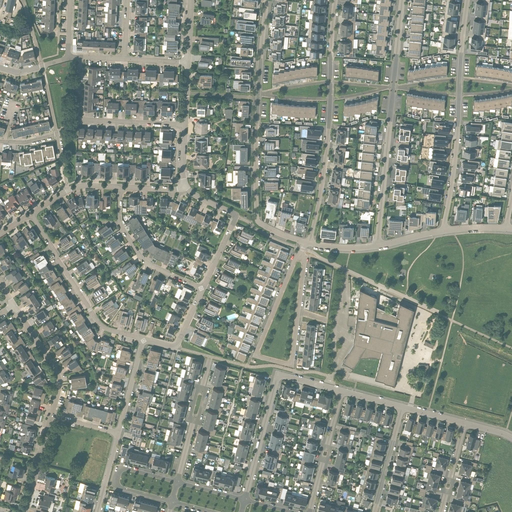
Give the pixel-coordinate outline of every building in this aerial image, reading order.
[(168,5),(168,9),(179,9),(180,5),(177,5),(177,0),(172,0),(167,0),(167,4),(168,5)] [(274,7),(274,13),(277,13),(284,14),(287,14),(288,4),(287,4),(288,1),(286,1),(280,0),(278,0),(278,5),(277,5),(277,7),(274,7)] [(446,0),(445,7),(458,9),(459,3),(453,2),(452,0),(446,0)] [(318,11),(325,11),(326,5),(322,5),(322,2),(314,1),(313,1),(312,4),(314,5),(313,10),(318,11)] [(476,3),(476,9),(488,10),(490,1),(483,1),(483,4),(476,3)] [(357,3),(350,2),(350,6),(343,5),(343,11),(353,12),(353,6),(357,7),(357,3)] [(411,7),(413,7),(413,12),(424,13),(425,4),(414,3),(413,3),(411,3),(411,7)] [(379,10),(379,14),(388,15),(389,15),(390,10),(388,10),(389,5),(380,4),(376,4),(376,10),(379,10)] [(141,14),(141,17),(147,17),(147,14),(145,14),(145,8),(136,7),(136,13),(141,14)] [(244,12),(243,17),(256,19),(257,12),(253,12),(254,9),(239,7),(239,11),(244,12)] [(458,9),(445,7),(444,16),(451,17),(451,13),(458,14),(458,9)] [(166,13),(166,18),(176,18),(176,14),(179,14),(179,9),(168,9),(168,13),(166,13)] [(476,9),(475,14),(481,15),(481,18),(487,19),(488,10),(476,9)] [(313,10),(310,10),(310,14),(313,14),(312,19),(317,20),(324,20),(325,14),(318,14),(318,11),(313,10)] [(348,20),(355,21),(356,12),(353,12),(343,11),(342,16),(348,17),(348,20)] [(413,12),(412,12),(410,11),(410,16),(412,16),(412,21),(423,22),(424,13),(413,12)] [(202,18),(201,18),(201,23),(210,24),(210,19),(214,19),(214,15),(203,13),(202,18)] [(276,17),(275,17),(275,19),(273,19),(273,23),(275,24),(283,24),(284,25),(285,18),(283,17),(284,14),(277,13),(276,17)] [(378,24),(387,25),(388,25),(389,20),(387,20),(388,15),(379,14),(375,14),(374,20),(378,20),(378,24)] [(457,21),(450,20),(451,17),(444,16),(443,24),(456,26),(457,21)] [(135,26),(144,26),(144,20),(151,20),(151,17),(147,17),(141,17),(141,20),(135,20),(135,26)] [(116,18),(108,18),(107,22),(104,22),(104,24),(104,27),(113,27),(113,24),(116,24),(116,18)] [(168,23),(167,27),(178,28),(179,23),(176,23),(176,18),(166,18),(166,23),(168,23)] [(473,26),(483,27),(484,25),(486,25),(487,19),(481,18),(480,21),(474,21),(473,26)] [(238,19),(237,23),(241,24),(240,29),(255,30),(256,24),(253,24),(253,21),(238,19)] [(312,19),(309,19),(309,28),(316,29),(323,29),(324,23),(317,23),(317,20),(312,19)] [(351,30),(351,24),(355,25),(355,21),(348,20),(348,24),(341,23),(341,25),(340,25),(340,28),(341,28),(341,29),(351,30)] [(422,31),(423,22),(412,21),(411,21),(409,20),(409,25),(411,25),(411,30),(422,31)] [(283,24),(275,24),(275,29),(274,29),(274,31),(272,31),(271,35),(274,36),(284,37),(285,28),(282,28),(283,24)] [(377,30),(377,34),(386,35),(387,35),(388,30),(386,30),(387,25),(378,24),(374,24),(373,30),(377,30)] [(442,33),(448,34),(449,31),(455,32),(456,26),(443,24),(442,33)] [(140,32),(140,35),(146,35),(146,32),(144,32),(144,26),(135,26),(135,32),(140,32)] [(485,37),(486,28),(483,27),(473,26),(472,32),(479,33),(478,36),(485,37)] [(178,32),(178,28),(167,27),(167,31),(165,31),(165,36),(175,37),(175,32),(178,32)] [(308,37),(315,38),(323,38),(323,32),(316,32),(316,29),(309,28),(308,32),(308,37)] [(354,30),(351,30),(341,29),(340,29),(340,32),(341,32),(340,34),(347,35),(347,38),(354,39),(354,30)] [(410,34),(410,38),(421,40),(422,31),(411,30),(410,29),(408,29),(408,34),(410,34)] [(240,36),(239,41),(253,42),(254,36),(252,36),(252,33),(238,32),(238,36),(240,36)] [(443,42),(454,43),(454,38),(448,37),(448,34),(442,33),(442,37),(444,37),(443,42)] [(385,40),(386,35),(377,34),(373,34),(372,40),(376,40),(376,44),(385,45),(386,45),(387,40),(385,40)] [(134,38),(134,44),(143,44),(143,38),(146,39),(146,35),(140,35),(140,38),(134,38)] [(167,41),(166,45),(178,46),(178,41),(175,41),(175,37),(165,36),(165,41),(167,41)] [(270,47),(273,48),(282,48),(283,49),(284,37),(274,36),(274,41),(273,41),(273,43),(271,43),(270,47)] [(478,36),(478,39),(472,38),(471,44),(481,45),(482,40),(484,40),(485,37),(478,36)] [(209,50),(209,49),(209,46),(212,46),(212,45),(213,44),(215,44),(218,44),(218,43),(219,38),(209,37),(209,41),(202,40),(201,45),(200,45),(200,49),(199,49),(199,50),(209,50)] [(308,37),(306,37),(306,42),(311,42),(310,47),(322,47),(323,42),(315,41),(315,38),(308,37)] [(340,47),(353,48),(354,39),(347,38),(346,42),(340,42),(340,44),(339,44),(339,47),(340,47)] [(410,38),(407,38),(407,43),(409,43),(410,43),(409,48),(420,49),(421,40),(410,38)] [(439,52),(446,53),(446,49),(453,49),(454,43),(443,42),(441,42),(439,52)] [(143,50),(143,44),(134,44),(134,50),(139,50),(139,53),(145,54),(146,50),(143,50)] [(252,54),(253,48),(245,48),(245,45),(237,44),(236,47),(240,47),(240,53),(252,54)] [(385,55),(386,50),(384,50),(385,45),(376,44),(372,44),(371,50),(375,50),(375,55),(380,57),(380,55),(385,55)] [(471,44),(471,45),(470,45),(469,49),(470,49),(476,50),(476,54),(486,55),(487,52),(483,51),(484,45),(481,45),(471,44)] [(177,50),(178,46),(166,45),(166,49),(164,50),(165,54),(174,55),(174,50),(177,50)] [(5,52),(8,53),(6,58),(12,60),(16,48),(7,46),(5,52)] [(315,47),(307,47),(307,50),(310,50),(310,56),(322,56),(322,50),(315,50),(315,47)] [(353,48),(340,47),(340,48),(339,47),(339,51),(339,53),(346,53),(346,56),(353,57),(353,48)] [(17,61),(21,63),(21,55),(21,51),(21,50),(16,48),(12,60),(17,62),(17,61)] [(269,59),(280,60),(280,52),(281,52),(282,48),(273,48),(273,53),(272,53),(271,55),(269,55),(269,59)] [(406,52),(406,56),(419,58),(420,49),(409,48),(409,52),(408,52),(406,52)] [(28,52),(27,49),(21,51),(21,55),(21,63),(25,62),(31,60),(28,52)] [(242,56),(231,56),(230,65),(250,66),(250,60),(240,59),(240,57),(242,57),(242,56)] [(211,63),(212,59),(201,57),(200,62),(199,62),(199,67),(208,67),(208,63),(211,63)] [(110,71),(106,71),(105,80),(114,81),(115,78),(115,68),(110,68),(110,71)] [(120,79),(123,80),(124,72),(120,72),(120,68),(115,68),(115,78),(120,78),(120,79)] [(235,68),(234,74),(240,74),(240,77),(251,78),(251,72),(248,72),(248,69),(235,68)] [(133,79),(133,69),(128,69),(127,72),(124,72),(123,80),(127,80),(127,79),(133,79)] [(141,83),(141,80),(142,73),(138,72),(138,69),(133,69),(133,79),(138,79),(138,83),(141,83)] [(145,80),(151,80),(151,70),(146,70),(145,73),(142,73),(141,80),(145,81),(145,80)] [(156,81),(159,81),(159,86),(160,73),(156,73),(156,70),(151,70),(151,80),(156,80),(156,81)] [(163,80),(168,81),(169,71),(164,70),(163,74),(160,73),(159,86),(163,86),(163,80)] [(174,74),(174,71),(169,71),(168,81),(174,81),(174,82),(177,82),(178,74),(174,74)] [(212,81),(212,76),(212,75),(200,75),(200,78),(198,80),(198,86),(199,87),(203,87),(205,86),(211,86),(213,85),(213,82),(212,81)] [(234,80),(233,84),(236,84),(236,89),(250,90),(250,84),(242,84),(242,81),(234,80)] [(143,113),(149,114),(149,104),(146,104),(146,101),(143,100),(143,97),(141,97),(140,100),(140,108),(144,108),(143,113)] [(105,99),(104,106),(108,106),(107,112),(113,112),(113,102),(110,102),(111,99),(105,99)] [(119,107),(122,107),(122,99),(117,99),(116,102),(113,102),(113,112),(118,112),(119,107)] [(125,112),(131,113),(131,103),(128,103),(128,100),(122,99),(122,107),(126,107),(125,112)] [(131,103),(131,113),(136,113),(137,108),(140,108),(140,100),(134,100),(134,103),(131,103)] [(152,104),(149,104),(149,114),(154,114),(155,108),(158,109),(158,101),(152,101),(152,104)] [(161,114),(167,114),(167,105),(164,105),(164,101),(158,101),(158,109),(162,109),(161,114)] [(240,101),(239,109),(242,109),(241,116),(248,116),(249,105),(246,105),(246,101),(240,101)] [(167,114),(172,115),(173,109),(176,109),(176,102),(170,102),(170,105),(167,105),(167,114)] [(209,108),(206,108),(206,104),(197,104),(197,110),(196,111),(196,113),(197,114),(210,115),(210,109),(209,108)] [(225,118),(232,119),(233,109),(225,109),(225,118)] [(207,133),(207,123),(206,123),(206,120),(199,119),(199,122),(196,122),(196,132),(207,133)] [(379,126),(377,126),(377,122),(371,121),(371,125),(365,125),(364,134),(375,135),(376,135),(376,131),(378,131),(379,126)] [(449,127),(449,126),(443,126),(443,122),(445,122),(435,121),(434,128),(438,128),(438,132),(449,133),(449,132),(450,127),(449,127)] [(511,123),(503,122),(501,131),(503,131),(511,132),(511,130),(511,129),(511,123)] [(236,123),(236,132),(240,132),(240,140),(248,140),(248,127),(243,127),(243,123),(236,123)] [(399,133),(409,134),(411,135),(412,124),(404,123),(405,124),(404,128),(400,127),(399,133)] [(482,130),(483,123),(472,123),(472,126),(471,126),(465,126),(465,129),(466,130),(466,132),(479,132),(479,130),(482,130)] [(271,127),(270,127),(269,128),(266,128),(266,135),(276,135),(276,128),(279,128),(279,125),(271,125),(271,127)] [(309,126),(302,126),(302,129),(307,129),(307,138),(319,138),(320,130),(309,130),(309,126)] [(337,130),(337,136),(345,137),(345,131),(347,131),(347,127),(341,126),(341,130),(337,130)] [(87,138),(88,138),(88,134),(84,133),(85,128),(84,128),(84,129),(79,128),(78,138),(81,138),(81,141),(87,142),(87,138)] [(163,132),(163,137),(172,138),(172,132),(169,132),(169,129),(161,128),(161,132),(163,132)] [(96,139),(97,139),(97,134),(93,134),(94,129),(93,129),(88,129),(88,134),(88,138),(90,138),(90,142),(96,142),(96,139)] [(106,134),(102,134),(103,129),(102,129),(97,129),(97,130),(97,134),(97,139),(99,139),(99,142),(105,143),(105,139),(106,139),(106,134)] [(114,143),(115,135),(111,135),(112,130),(111,130),(106,130),(106,134),(106,139),(108,139),(108,143),(114,143)] [(120,140),(123,140),(123,135),(124,135),(124,131),(118,130),(118,135),(115,135),(114,143),(120,143),(120,140)] [(123,135),(123,140),(123,143),(129,144),(129,140),(132,141),(132,136),(133,131),(127,131),(127,130),(127,135),(124,135),(123,135)] [(132,136),(132,141),(132,144),(138,144),(138,141),(141,141),(141,136),(142,136),(142,132),(142,131),(136,131),(136,136),(132,136)] [(141,136),(141,141),(141,144),(147,145),(147,141),(150,141),(151,132),(145,132),(145,131),(145,136),(142,136),(141,136)] [(503,131),(501,140),(510,142),(510,139),(511,139),(511,132),(503,131)] [(402,139),(402,143),(409,144),(409,134),(399,133),(399,139),(402,139)] [(375,135),(364,134),(363,143),(374,145),(375,145),(377,145),(377,140),(375,140),(376,135),(375,135)] [(448,139),(445,139),(446,135),(434,134),(433,143),(447,145),(448,139)] [(465,142),(465,144),(476,145),(476,139),(480,139),(480,136),(471,135),(471,139),(470,139),(470,138),(464,138),(464,142),(465,142)] [(344,143),(345,137),(337,136),(336,143),(340,143),(339,147),(346,147),(346,143),(344,143)] [(172,143),(172,138),(163,137),(163,143),(161,143),(160,144),(160,146),(168,147),(168,143),(172,143)] [(195,151),(203,151),(205,151),(207,151),(208,137),(197,137),(197,140),(195,140),(195,151)] [(265,142),(264,148),(274,149),(274,146),(279,146),(279,139),(270,139),(269,142),(265,142)] [(306,150),(318,151),(319,144),(312,144),(312,140),(303,139),(302,143),(306,143),(306,150)] [(499,140),(497,149),(499,149),(508,151),(509,148),(511,149),(511,147),(511,144),(511,141),(510,142),(501,140),(499,140)] [(374,154),(376,154),(376,149),(374,149),(375,145),(374,145),(363,143),(362,153),(373,154),(374,154)] [(397,153),(408,154),(409,144),(402,143),(401,148),(398,147),(397,153)] [(41,145),(42,148),(43,159),(44,160),(43,156),(47,155),(47,157),(55,156),(53,144),(53,145),(46,146),(46,144),(41,145)] [(247,163),(247,149),(243,149),(243,145),(233,144),(233,150),(240,150),(240,163),(247,163)] [(162,150),(162,155),(171,156),(171,150),(168,150),(168,147),(160,146),(160,150),(162,150)] [(345,151),(346,147),(339,147),(339,150),(335,149),(335,156),(343,157),(346,157),(346,151),(345,151)] [(36,161),(43,159),(42,148),(35,149),(35,148),(30,149),(31,152),(32,163),(33,163),(32,160),(36,159),(36,161)] [(446,159),(447,153),(444,152),(445,149),(433,148),(432,157),(446,159)] [(464,154),(464,157),(477,158),(478,152),(479,152),(479,149),(470,148),(470,151),(469,151),(463,150),(463,154),(464,154)] [(499,149),(498,158),(507,160),(507,157),(510,158),(510,156),(511,151),(508,151),(499,149)] [(1,161),(1,164),(11,165),(12,152),(8,151),(8,153),(2,152),(1,161)] [(32,163),(31,152),(24,153),(24,151),(19,152),(19,153),(16,153),(15,161),(20,161),(21,163),(25,162),(25,164),(32,163)] [(267,155),(264,155),(264,161),(265,161),(265,162),(267,162),(267,161),(277,161),(277,152),(267,152),(267,155)] [(304,159),(305,160),(305,164),(314,165),(314,166),(317,166),(317,163),(317,160),(315,160),(316,158),(314,158),(314,154),(305,153),(303,153),(302,159),(304,159),(304,160),(304,159)] [(361,162),(372,163),(373,163),(375,163),(375,158),(373,158),(374,154),(373,154),(362,153),(361,162)] [(401,159),(401,163),(408,164),(409,160),(407,160),(408,154),(397,153),(397,159),(401,159)] [(160,164),(167,165),(168,161),(171,161),(171,156),(162,155),(162,161),(160,161),(160,164)] [(204,155),(204,156),(196,155),(196,160),(194,160),(194,168),(207,169),(208,156),(207,156),(207,155),(204,155)] [(337,163),(337,167),(343,167),(344,164),(342,163),(343,157),(335,156),(334,163),(337,163)] [(498,158),(496,168),(506,169),(506,167),(508,167),(508,166),(509,160),(507,160),(498,158)] [(479,168),(480,161),(469,160),(469,163),(467,163),(462,163),(462,166),(463,166),(462,169),(471,170),(476,170),(476,167),(479,168)] [(445,173),(446,173),(446,169),(445,169),(446,166),(436,165),(436,162),(430,161),(429,167),(432,168),(432,172),(445,173)] [(82,173),(87,174),(88,165),(88,163),(83,162),(76,162),(75,170),(82,170),(82,173)] [(371,172),(372,172),(374,172),(375,168),(372,167),(373,163),(372,163),(361,162),(360,171),(371,172)] [(87,174),(93,174),(93,171),(96,171),(97,163),(93,163),(93,165),(88,165),(87,174)] [(100,174),(105,175),(106,165),(100,165),(100,163),(97,163),(96,171),(100,171),(100,174)] [(407,174),(408,164),(401,163),(400,168),(396,167),(395,173),(405,174),(407,174)] [(111,166),(106,165),(105,175),(111,175),(111,172),(114,172),(115,164),(111,164),(111,166)] [(118,175),(123,175),(124,166),(118,166),(118,164),(115,164),(114,172),(118,172),(118,175)] [(159,173),(170,174),(171,168),(167,168),(167,165),(160,164),(159,168),(161,168),(161,173),(159,173)] [(123,175),(129,176),(129,173),(132,173),(133,165),(129,165),(129,167),(124,166),(123,175)] [(136,176),(141,176),(142,167),(136,167),(136,165),(133,165),(132,173),(136,173),(136,176)] [(142,167),(141,176),(147,177),(147,173),(150,174),(151,166),(147,165),(147,167),(142,167)] [(276,176),(276,168),(275,168),(275,165),(267,165),(267,170),(264,170),(264,176),(276,176)] [(298,166),(298,168),(297,173),(303,174),(303,172),(305,173),(305,177),(314,179),(315,175),(315,174),(315,172),(312,171),(313,168),(298,166)] [(347,168),(343,168),(343,167),(337,167),(336,170),(333,169),(332,176),(340,177),(341,171),(346,172),(347,168)] [(58,180),(60,180),(57,168),(51,170),(52,177),(49,179),(47,176),(42,179),(47,186),(50,184),(52,186),(59,182),(58,180)] [(496,168),(495,177),(504,178),(505,176),(507,176),(507,175),(508,170),(506,169),(496,168)] [(246,175),(245,175),(245,171),(237,171),(237,185),(245,185),(245,181),(246,181),(246,175)] [(360,171),(360,180),(370,181),(371,181),(373,181),(374,177),(371,177),(372,172),(371,172),(360,171)] [(475,178),(475,173),(467,172),(467,176),(466,176),(466,175),(460,175),(460,179),(461,179),(461,181),(474,183),(475,178)] [(170,179),(170,174),(159,173),(159,179),(154,181),(154,182),(159,182),(167,182),(167,179),(170,179)] [(206,174),(198,173),(198,178),(200,178),(200,186),(204,186),(204,187),(212,188),(212,180),(214,180),(215,174),(208,174),(208,175),(206,175),(206,174)] [(398,179),(398,183),(405,184),(405,174),(395,173),(395,179),(398,179)] [(439,176),(430,174),(429,178),(432,179),(431,185),(443,187),(444,180),(438,179),(439,176)] [(340,177),(332,176),(331,183),(334,183),(334,186),(340,187),(341,184),(343,178),(340,177)] [(495,177),(493,186),(502,187),(503,185),(505,185),(505,184),(506,179),(504,178),(495,177)] [(267,182),(264,182),(264,189),(265,189),(265,191),(267,191),(267,189),(278,189),(278,185),(279,185),(279,179),(267,179),(267,182)] [(307,184),(307,181),(297,179),(296,183),(301,184),(300,190),(312,192),(313,185),(307,184)] [(370,181),(360,180),(359,189),(370,190),(372,191),(373,186),(371,186),(371,181),(370,181)] [(40,194),(41,194),(46,190),(40,181),(34,185),(32,182),(28,184),(30,188),(31,188),(35,195),(39,192),(40,194)] [(403,194),(405,184),(398,183),(397,187),(394,187),(393,193),(403,194)] [(472,189),(472,186),(466,185),(465,188),(464,188),(459,187),(458,191),(459,191),(459,193),(470,195),(470,189),(472,189)] [(329,196),(337,197),(338,191),(340,191),(340,187),(334,186),(333,190),(330,189),(329,196)] [(490,192),(489,195),(501,197),(501,194),(504,194),(504,193),(505,188),(502,187),(493,186),(492,192),(490,192)] [(440,200),(441,194),(438,193),(438,189),(422,187),(421,192),(429,194),(428,198),(440,200)] [(29,202),(28,200),(32,197),(26,188),(16,194),(18,198),(23,205),(29,202)] [(232,188),(232,196),(241,196),(241,206),(248,209),(247,191),(241,191),(241,188),(232,188)] [(372,195),(370,195),(370,190),(359,189),(358,198),(369,199),(369,200),(371,200),(372,195)] [(403,194),(393,193),(393,198),(397,199),(397,205),(395,206),(404,204),(405,200),(403,199),(403,194)] [(18,209),(16,206),(19,204),(13,194),(7,198),(10,202),(5,205),(11,213),(18,209)] [(94,195),(87,195),(87,198),(83,199),(84,204),(90,204),(90,208),(98,208),(98,199),(94,199),(94,195)] [(106,209),(106,205),(110,205),(111,196),(104,196),(103,201),(100,200),(100,208),(106,209)] [(337,197),(329,196),(327,202),(331,203),(330,206),(337,207),(337,204),(335,203),(337,197)] [(82,197),(75,199),(74,197),(67,202),(75,214),(82,209),(85,208),(84,204),(83,199),(82,197)] [(142,214),(142,208),(142,200),(139,200),(139,197),(129,197),(129,203),(136,204),(135,207),(135,213),(142,214)] [(147,201),(142,200),(142,208),(146,208),(146,207),(153,208),(153,198),(147,198),(147,201)] [(171,214),(172,209),(174,202),(173,202),(167,202),(168,199),(161,198),(161,208),(166,208),(166,213),(171,214)] [(369,200),(369,199),(358,198),(357,208),(370,209),(371,204),(369,204),(369,200)] [(268,201),(265,212),(268,212),(267,217),(273,218),(277,203),(268,201)] [(180,217),(182,213),(186,205),(181,202),(179,205),(174,202),(172,209),(171,214),(175,215),(180,217)] [(466,219),(467,219),(469,204),(465,203),(464,209),(457,209),(456,219),(465,221),(466,219)] [(275,222),(278,223),(285,225),(287,219),(287,217),(290,218),(292,208),(283,206),(282,205),(281,211),(279,210),(278,210),(275,222)] [(62,220),(72,213),(68,207),(64,210),(62,206),(61,207),(60,206),(56,208),(57,210),(56,210),(62,220)] [(494,207),(488,207),(485,207),(484,216),(487,216),(487,221),(494,221),(494,219),(498,219),(498,216),(501,206),(494,206),(494,207)] [(196,212),(197,210),(192,207),(188,216),(185,214),(183,219),(195,225),(197,221),(200,214),(196,212)] [(482,208),(476,208),(476,211),(473,211),(473,213),(472,220),(472,219),(475,219),(475,220),(480,221),(481,221),(482,208)] [(436,212),(428,211),(428,214),(422,213),(422,221),(427,222),(427,224),(435,225),(436,212)] [(406,219),(406,221),(405,225),(415,225),(415,229),(421,228),(422,221),(422,214),(416,213),(416,220),(406,219)] [(55,229),(61,224),(57,218),(54,220),(50,214),(47,216),(47,215),(43,217),(46,222),(45,223),(48,227),(52,224),(55,229)] [(200,214),(197,221),(201,223),(201,222),(208,225),(212,216),(206,214),(205,216),(200,214)] [(129,220),(131,223),(131,224),(129,226),(132,230),(141,224),(139,220),(140,219),(138,216),(134,218),(134,217),(129,220)] [(299,221),(293,219),(291,227),(291,226),(295,227),(295,230),(302,232),(303,226),(305,227),(307,218),(300,216),(299,221)] [(218,222),(213,220),(210,227),(214,229),(214,228),(221,231),(225,222),(219,220),(218,222)] [(389,220),(388,235),(395,235),(395,229),(405,229),(405,225),(406,221),(389,220)] [(143,222),(141,224),(132,230),(134,233),(137,232),(137,233),(138,233),(139,235),(147,230),(145,226),(143,222)] [(357,223),(356,234),(360,235),(360,239),(362,239),(362,240),(366,241),(366,239),(368,239),(369,228),(361,227),(361,223),(357,223)] [(340,224),(339,236),(342,237),(353,238),(354,228),(340,227),(340,224)] [(105,237),(114,232),(111,228),(109,229),(106,225),(98,231),(101,235),(103,233),(105,237)] [(32,240),(38,236),(33,228),(29,231),(27,228),(22,231),(28,240),(31,238),(32,240)] [(321,228),(320,235),(320,236),(335,238),(336,230),(321,228)] [(141,244),(150,238),(148,234),(149,233),(147,230),(139,235),(140,237),(141,238),(138,240),(141,244)] [(252,239),(254,235),(243,230),(241,235),(239,234),(237,238),(238,238),(239,239),(240,240),(241,240),(241,241),(245,243),(245,242),(247,243),(250,238),(252,239)] [(63,245),(62,246),(63,250),(64,249),(66,249),(68,248),(72,246),(71,245),(74,244),(71,239),(72,238),(70,234),(60,240),(63,245)] [(29,246),(27,243),(22,235),(18,238),(16,235),(11,238),(15,244),(13,246),(17,251),(22,247),(21,247),(25,244),(27,247),(29,246)] [(108,246),(111,245),(113,248),(112,248),(112,249),(113,252),(111,253),(122,247),(121,246),(120,247),(119,245),(121,243),(118,239),(117,240),(114,236),(106,242),(108,246)] [(152,241),(150,238),(141,244),(143,247),(146,246),(146,248),(147,247),(149,251),(156,244),(154,240),(152,241)] [(278,249),(276,254),(276,255),(283,258),(286,259),(288,252),(286,251),(287,248),(288,249),(270,241),(269,245),(278,249)] [(160,245),(156,244),(149,251),(154,253),(154,254),(155,255),(154,257),(158,259),(163,249),(159,247),(160,245)] [(245,254),(247,249),(236,244),(234,249),(232,249),(230,252),(231,253),(232,254),(233,254),(234,255),(234,256),(238,257),(241,258),(243,253),(245,254)] [(197,257),(196,261),(202,264),(204,260),(207,261),(210,255),(205,253),(207,249),(199,246),(197,250),(201,252),(198,257),(197,257)] [(78,247),(68,253),(71,258),(70,259),(71,263),(72,262),(74,262),(76,261),(77,261),(80,259),(80,258),(82,257),(79,252),(81,251),(78,247)] [(121,261),(129,256),(127,252),(125,253),(122,249),(114,255),(116,259),(119,258),(121,261)] [(167,251),(163,249),(158,259),(162,261),(164,258),(165,259),(167,260),(171,251),(168,249),(167,251)] [(274,258),(272,264),(279,267),(282,268),(284,262),(282,261),(283,258),(276,255),(276,254),(266,250),(265,254),(274,258)] [(171,251),(167,260),(169,260),(169,261),(170,261),(169,264),(174,266),(178,256),(174,254),(175,252),(171,251)] [(35,260),(37,263),(45,258),(43,254),(41,256),(38,252),(31,257),(33,261),(35,260)] [(0,266),(3,271),(12,265),(10,262),(12,261),(8,255),(1,260),(3,264),(0,266)] [(40,272),(48,267),(45,263),(48,261),(45,258),(37,263),(39,267),(38,268),(40,272)] [(88,271),(91,270),(88,265),(91,263),(88,259),(86,260),(77,266),(80,271),(78,272),(80,276),(82,275),(84,274),(85,274),(89,272),(88,271)] [(238,268),(240,264),(230,259),(227,264),(226,263),(223,267),(224,267),(225,268),(226,269),(228,270),(227,270),(231,272),(231,271),(234,272),(236,267),(238,268)] [(271,267),(268,273),(275,276),(278,277),(281,271),(278,270),(279,267),(272,264),(262,260),(261,263),(271,267)] [(199,277),(204,268),(201,267),(202,264),(196,261),(193,267),(196,268),(194,274),(199,277)] [(134,271),(137,269),(135,265),(133,266),(130,262),(122,268),(124,272),(127,270),(129,273),(128,274),(130,278),(132,277),(135,272),(134,271)] [(44,275),(46,278),(55,272),(53,269),(50,270),(48,267),(40,272),(43,276),(44,275)] [(15,282),(22,277),(19,271),(17,272),(15,269),(6,275),(8,280),(12,277),(15,282)] [(268,273),(259,269),(257,273),(267,276),(264,282),(272,285),(274,287),(277,280),(274,279),(275,276),(268,273)] [(47,282),(50,286),(57,281),(55,278),(57,276),(55,272),(46,278),(48,281),(47,282)] [(88,284),(87,285),(88,289),(90,288),(91,288),(93,287),(94,287),(97,285),(97,284),(99,283),(96,278),(97,277),(95,273),(85,279),(88,284)] [(140,273),(136,282),(134,281),(132,288),(136,290),(137,287),(138,288),(139,288),(141,282),(145,284),(149,275),(145,273),(145,274),(140,273)] [(231,283),(233,278),(223,273),(220,279),(219,278),(217,281),(217,282),(218,283),(219,283),(221,284),(221,285),(225,286),(227,287),(230,282),(231,283)] [(263,286),(261,291),(260,292),(268,295),(270,296),(273,289),(270,288),(272,285),(264,282),(255,278),(253,282),(263,286)] [(159,290),(163,281),(159,279),(158,281),(153,279),(150,289),(154,291),(155,288),(159,290)] [(22,293),(29,288),(26,282),(24,283),(22,280),(13,286),(15,291),(19,288),(22,293)] [(56,293),(64,287),(62,283),(59,285),(57,281),(50,286),(52,290),(53,289),(56,293)] [(171,288),(165,285),(162,291),(163,292),(165,292),(168,294),(171,288)] [(95,298),(97,302),(98,302),(100,301),(102,300),(105,298),(105,297),(108,296),(104,291),(106,290),(103,286),(93,292),(97,297),(95,298)] [(56,297),(59,301),(66,296),(64,292),(67,291),(64,287),(56,293),(58,296),(56,297)] [(184,287),(178,298),(185,301),(185,302),(187,303),(192,294),(191,293),(192,291),(184,287)] [(267,298),(268,295),(260,292),(261,291),(251,287),(250,291),(259,295),(257,301),(264,304),(267,305),(269,299),(267,298)] [(225,297),(227,293),(216,288),(214,293),(212,292),(210,296),(211,297),(212,297),(213,298),(214,299),(218,301),(218,300),(221,302),(223,296),(225,297)] [(376,306),(377,297),(360,289),(353,343),(343,362),(353,368),(359,358),(380,358),(375,379),(385,382),(384,383),(394,385),(414,309),(399,303),(396,316),(376,306)] [(29,304),(36,299),(33,293),(31,294),(29,291),(20,297),(23,302),(26,300),(29,304)] [(69,300),(66,296),(59,301),(62,305),(63,304),(65,307),(74,302),(71,298),(69,300)] [(255,304),(253,310),(260,313),(263,314),(265,308),(263,307),(264,304),(257,301),(247,297),(246,300),(255,304)] [(183,313),(185,307),(183,306),(185,302),(185,301),(178,298),(177,302),(177,303),(174,309),(183,313)] [(36,299),(29,304),(31,308),(28,310),(31,314),(35,311),(36,312),(37,311),(37,310),(40,308),(38,305),(40,304),(36,299)] [(117,307),(116,308),(113,304),(114,303),(112,299),(102,305),(105,310),(104,311),(105,315),(107,314),(108,314),(111,320),(118,310),(117,307)] [(66,311),(68,315),(76,310),(73,307),(76,305),(74,302),(65,307),(67,310),(66,311)] [(218,312),(220,307),(209,302),(207,308),(205,307),(203,310),(204,311),(205,312),(206,312),(208,313),(207,314),(211,315),(214,316),(216,311),(218,312)] [(259,316),(260,313),(253,310),(244,306),(242,310),(252,313),(249,319),(256,322),(259,323),(262,317),(259,316)] [(38,325),(47,319),(45,316),(47,315),(43,310),(36,315),(39,319),(35,321),(38,325)] [(78,314),(76,310),(68,315),(71,319),(72,318),(74,322),(83,316),(81,312),(78,314)] [(126,324),(125,325),(129,327),(130,325),(130,324),(131,322),(132,322),(133,318),(132,318),(133,315),(127,314),(128,312),(123,311),(120,322),(126,324)] [(168,320),(166,324),(173,327),(175,323),(178,324),(180,318),(172,314),(169,320),(168,320)] [(138,315),(135,326),(141,328),(140,329),(144,331),(144,330),(145,328),(146,326),(147,326),(148,322),(147,322),(148,319),(142,318),(143,316),(138,315)] [(248,323),(245,328),(245,329),(253,332),(255,333),(258,326),(255,325),(256,322),(249,319),(240,315),(238,319),(248,323)] [(75,326),(78,330),(85,325),(83,321),(85,320),(83,316),(74,322),(76,325),(75,326)] [(213,322),(203,317),(200,322),(199,321),(196,325),(197,326),(198,326),(199,327),(201,328),(204,330),(205,329),(207,331),(210,325),(211,326),(213,322)] [(5,320),(0,323),(0,327),(1,329),(2,329),(4,331),(13,325),(10,321),(7,323),(5,320)] [(45,336),(54,330),(52,327),(54,326),(50,321),(43,325),(46,330),(42,332),(45,336)] [(172,337),(176,328),(173,327),(166,324),(165,327),(169,329),(166,335),(172,337)] [(251,335),(253,332),(245,329),(245,328),(236,324),(234,328),(244,332),(242,338),(241,338),(249,341),(251,342),(254,336),(251,335)] [(13,325),(4,331),(5,334),(4,335),(8,339),(15,335),(13,332),(16,330),(13,325)] [(92,331),(90,327),(88,329),(85,325),(78,330),(80,334),(82,333),(84,336),(92,331)] [(209,335),(198,330),(197,334),(194,332),(190,340),(201,345),(205,338),(207,339),(209,335)] [(85,340),(89,348),(95,340),(92,336),(95,334),(92,331),(84,336),(86,339),(85,340)] [(240,341),(238,347),(245,350),(248,351),(250,345),(248,344),(249,341),(241,338),(242,338),(232,334),(231,337),(240,341)] [(15,335),(8,339),(11,344),(12,344),(13,346),(23,340),(20,335),(16,338),(15,335)] [(57,347),(65,342),(61,337),(59,338),(57,335),(48,341),(51,345),(54,343),(57,347)] [(102,350),(105,340),(101,339),(100,342),(95,340),(89,348),(102,352),(102,350)] [(17,354),(24,350),(22,347),(26,345),(23,340),(13,346),(15,349),(14,349),(17,354)] [(102,350),(102,352),(101,355),(105,356),(106,353),(110,354),(113,346),(109,344),(109,342),(105,340),(102,350)] [(228,343),(227,346),(236,350),(234,356),(244,360),(246,354),(244,353),(245,350),(238,347),(228,343)] [(121,350),(120,354),(130,357),(131,353),(128,352),(130,347),(121,345),(120,350),(121,350)] [(64,358),(72,353),(68,348),(66,349),(64,346),(55,352),(58,356),(61,354),(64,358)] [(149,355),(159,357),(161,352),(151,349),(149,355)] [(24,350),(17,354),(20,359),(21,358),(23,361),(32,355),(29,350),(26,352),(24,350)] [(62,363),(65,367),(68,365),(73,372),(82,370),(75,359),(78,356),(76,353),(71,356),(71,357),(62,363)] [(118,357),(117,362),(125,364),(126,360),(129,361),(130,357),(120,354),(119,358),(118,357)] [(32,355),(23,361),(24,364),(23,364),(27,369),(34,364),(32,362),(35,360),(32,355)] [(158,360),(159,357),(149,355),(148,360),(158,363),(160,363),(160,361),(158,360)] [(191,366),(200,368),(201,362),(197,361),(198,359),(191,357),(189,365),(191,366)] [(156,368),(158,363),(148,360),(146,365),(150,366),(149,369),(155,371),(156,368)] [(117,367),(116,371),(126,373),(127,369),(124,368),(125,364),(117,362),(115,367),(117,367)] [(0,377),(9,372),(9,371),(6,373),(4,371),(7,369),(5,364),(0,367),(0,377)] [(31,373),(32,376),(42,370),(39,365),(35,367),(34,364),(27,369),(30,374),(31,373)] [(214,372),(224,374),(225,369),(228,370),(229,367),(222,365),(222,368),(215,366),(214,372)] [(143,376),(154,379),(155,373),(155,371),(149,369),(148,372),(145,371),(143,376)] [(42,370),(32,376),(34,378),(33,379),(37,385),(47,385),(47,382),(45,378),(43,379),(41,377),(45,374),(42,370)] [(190,371),(185,370),(183,378),(185,378),(188,379),(191,380),(192,377),(197,379),(198,373),(190,371)] [(126,373),(116,371),(115,374),(113,374),(112,379),(121,381),(122,377),(125,378),(126,373)] [(14,379),(9,372),(0,377),(0,381),(1,383),(6,380),(8,382),(14,379)] [(223,380),(224,374),(214,372),(213,377),(223,380)] [(254,382),(264,385),(266,379),(263,378),(263,376),(256,374),(256,377),(254,376),(252,382),(254,382)] [(87,386),(85,375),(69,378),(72,382),(72,384),(71,388),(87,386)] [(153,382),(154,379),(143,376),(142,382),(152,384),(152,385),(154,385),(155,383),(153,382)] [(220,388),(227,389),(228,386),(221,385),(223,380),(213,377),(211,382),(221,385),(220,388)] [(180,386),(191,389),(192,383),(187,382),(188,379),(185,378),(182,378),(180,386)] [(112,384),(111,387),(121,390),(122,386),(120,385),(121,381),(112,379),(111,383),(112,384)] [(144,388),(143,391),(150,392),(150,390),(151,390),(152,385),(152,384),(142,382),(141,387),(144,388)] [(253,388),(263,390),(264,385),(254,382),(253,388)] [(287,397),(290,387),(290,386),(283,384),(282,390),(283,391),(281,395),(287,397)] [(189,394),(191,389),(180,386),(182,387),(181,391),(178,391),(189,394)] [(42,392),(43,389),(35,387),(33,393),(34,393),(33,396),(44,399),(46,393),(42,392)] [(117,393),(120,394),(121,390),(111,387),(110,391),(109,391),(108,396),(116,398),(117,393)] [(290,387),(287,397),(293,398),(292,400),(296,401),(297,395),(294,394),(296,388),(290,387)] [(212,394),(222,397),(223,392),(226,393),(227,389),(220,388),(219,390),(213,389),(212,394)] [(263,390),(253,388),(251,396),(258,397),(258,395),(261,396),(263,390)] [(11,400),(12,397),(13,392),(7,390),(6,393),(0,391),(0,392),(0,396),(8,399),(11,400)] [(304,403),(305,402),(308,391),(302,390),(300,396),(297,395),(296,401),(304,403)] [(149,395),(150,392),(143,391),(142,393),(139,393),(138,398),(148,401),(149,395)] [(189,394),(178,391),(177,396),(175,396),(174,399),(176,399),(182,401),(184,401),(185,399),(188,399),(189,394)] [(308,391),(305,402),(310,403),(310,405),(313,406),(315,399),(312,399),(313,393),(308,391)] [(222,397),(212,394),(210,400),(220,402),(222,397)] [(249,404),(259,406),(260,401),(257,400),(258,397),(251,396),(249,395),(247,403),(248,404),(249,404)] [(317,405),(322,406),(325,396),(319,395),(318,400),(315,399),(313,406),(317,406),(317,405)] [(325,395),(325,396),(322,406),(322,408),(328,409),(330,403),(331,403),(332,397),(325,395)] [(0,402),(3,403),(2,406),(9,408),(10,403),(7,402),(8,399),(0,396),(0,402)] [(32,398),(30,404),(38,406),(39,403),(43,404),(44,399),(33,396),(33,399),(32,398)] [(66,398),(64,407),(68,408),(67,411),(71,412),(74,402),(71,401),(71,399),(66,398)] [(146,406),(148,407),(150,401),(148,401),(138,398),(136,404),(146,406)] [(174,408),(176,408),(185,411),(186,405),(181,404),(182,401),(176,399),(174,408)] [(220,402),(210,400),(209,405),(215,407),(214,409),(221,411),(222,408),(219,407),(220,402)] [(78,403),(74,402),(71,412),(76,413),(76,410),(81,411),(83,403),(78,401),(78,403)] [(350,415),(352,408),(353,403),(352,403),(352,402),(347,401),(345,408),(344,408),(343,414),(350,415)] [(88,417),(91,406),(87,405),(88,404),(83,403),(81,411),(85,412),(84,415),(88,417)] [(92,403),(91,406),(88,417),(92,418),(93,415),(97,416),(100,407),(95,406),(96,404),(92,403)] [(352,408),(350,415),(359,418),(361,411),(363,406),(362,406),(362,405),(357,403),(356,409),(354,409),(352,408)] [(37,409),(38,406),(30,404),(29,410),(25,409),(24,411),(28,412),(28,413),(40,416),(41,410),(37,409)] [(145,412),(146,406),(136,404),(135,409),(138,410),(137,412),(137,413),(143,414),(144,414),(145,412)] [(247,409),(257,412),(259,406),(249,404),(248,404),(247,409)] [(0,408),(0,414),(3,415),(4,412),(7,413),(9,408),(2,406),(2,409),(0,408)] [(369,420),(371,413),(372,408),(371,408),(371,407),(367,406),(365,412),(361,411),(359,418),(361,418),(369,420)] [(104,408),(100,407),(97,416),(102,417),(101,420),(105,421),(108,411),(104,410),(104,408)] [(220,414),(221,411),(214,409),(213,412),(207,410),(206,416),(216,418),(217,414),(220,414)] [(243,417),(245,417),(252,419),(253,417),(256,417),(257,412),(247,409),(245,409),(243,417)] [(371,413),(369,420),(379,423),(381,416),(382,411),(381,411),(381,410),(376,409),(375,414),(371,413)] [(108,411),(105,421),(109,422),(110,419),(114,420),(117,412),(112,410),(111,412),(108,411)] [(381,416),(379,423),(390,426),(391,419),(390,419),(392,414),(391,413),(391,412),(386,411),(385,417),(381,416)] [(133,415),(132,420),(142,422),(143,417),(143,414),(137,413),(137,412),(136,416),(133,415)] [(291,414),(290,414),(284,412),(282,412),(281,416),(277,414),(276,419),(275,419),(276,420),(275,420),(286,423),(287,418),(290,418),(291,414)] [(38,421),(40,416),(28,413),(25,421),(33,423),(34,420),(38,421)] [(168,421),(170,421),(178,423),(179,420),(182,421),(184,416),(175,413),(174,418),(169,417),(168,421)] [(216,418),(206,416),(204,421),(214,424),(216,418)] [(243,426),(253,428),(254,423),(251,422),(252,419),(245,417),(244,420),(242,420),(241,425),(243,426)] [(404,430),(411,432),(413,425),(415,420),(413,419),(414,418),(409,417),(407,423),(406,423),(404,430)] [(144,423),(142,422),(132,420),(131,425),(142,428),(144,423)] [(277,431),(286,433),(287,429),(284,429),(286,423),(275,420),(275,421),(274,421),(275,421),(274,426),(278,427),(277,431)] [(310,428),(313,429),(323,432),(323,431),(324,431),(323,431),(325,426),(320,425),(321,422),(320,422),(314,420),(312,420),(310,428)] [(413,425),(411,432),(421,434),(423,427),(424,422),(423,422),(423,421),(419,420),(417,426),(413,425)] [(173,425),(171,430),(183,433),(184,428),(180,427),(180,424),(178,423),(170,421),(169,424),(173,425)] [(209,431),(215,433),(216,430),(213,429),(214,424),(204,421),(203,427),(209,428),(209,431)] [(423,435),(431,437),(432,430),(434,425),(433,424),(433,423),(428,422),(427,428),(423,427),(421,434),(423,435)] [(22,432),(25,433),(34,436),(36,430),(30,429),(31,426),(24,424),(23,424),(23,427),(24,427),(23,429),(22,432)] [(141,434),(142,428),(131,425),(129,431),(132,432),(132,434),(138,436),(139,433),(141,434)] [(435,430),(432,430),(431,437),(440,439),(442,432),(444,427),(442,427),(443,426),(438,425),(436,431),(435,430)] [(241,431),(251,434),(253,428),(243,426),(241,431)] [(450,442),(450,440),(452,440),(453,435),(452,435),(453,430),(452,429),(452,428),(448,427),(446,433),(442,432),(440,439),(450,442)] [(323,432),(313,429),(311,435),(309,434),(308,437),(317,439),(316,439),(317,437),(322,438),(323,433),(324,433),(323,433),(323,432)] [(338,436),(349,439),(351,434),(354,434),(355,431),(349,429),(348,433),(340,431),(338,436)] [(174,431),(172,436),(181,438),(183,433),(174,431),(171,430),(174,431)] [(239,439),(246,441),(247,438),(250,439),(251,434),(241,431),(239,430),(238,436),(240,437),(239,439)] [(197,437),(207,439),(208,434),(214,436),(215,433),(209,431),(208,434),(198,431),(197,437)] [(286,433),(277,431),(276,435),(272,434),(271,439),(270,438),(270,439),(271,439),(270,440),(281,442),(282,437),(285,438),(286,433)] [(21,435),(20,441),(27,442),(27,439),(33,441),(34,436),(25,433),(25,436),(21,435)] [(472,448),(477,450),(480,440),(475,439),(476,436),(470,434),(469,439),(468,439),(467,442),(468,442),(466,447),(472,448)] [(180,444),(181,438),(172,436),(171,441),(167,440),(166,443),(169,444),(175,446),(176,446),(177,443),(180,444)] [(349,439),(338,436),(337,441),(348,444),(349,439)] [(373,446),(379,448),(384,449),(386,443),(381,442),(382,438),(376,436),(373,446)] [(207,439),(197,437),(195,442),(205,445),(207,439)] [(308,437),(306,445),(317,448),(316,447),(318,443),(316,442),(316,440),(317,440),(317,439),(308,437)] [(237,447),(247,450),(249,445),(246,444),(246,441),(239,439),(237,447)] [(27,442),(20,441),(18,440),(17,442),(19,443),(19,446),(22,447),(21,450),(30,452),(32,447),(26,445),(27,442)] [(279,448),(281,442),(270,440),(270,441),(269,440),(269,441),(270,441),(269,446),(273,447),(272,450),(281,453),(282,449),(279,448)] [(204,450),(205,445),(195,442),(194,448),(200,449),(199,452),(203,453),(206,454),(207,451),(204,450)] [(398,453),(403,454),(410,456),(411,456),(414,446),(412,446),(406,444),(405,448),(400,447),(398,453)] [(306,445),(304,453),(315,456),(315,455),(314,455),(316,450),(317,450),(316,449),(316,448),(317,448),(306,445)] [(371,456),(377,458),(382,459),(383,453),(378,452),(379,448),(373,446),(371,456)] [(236,453),(246,455),(247,450),(237,447),(236,453)] [(125,459),(130,461),(133,452),(133,449),(128,448),(125,459)] [(346,457),(348,458),(350,452),(338,449),(337,454),(346,457)] [(280,457),(281,453),(272,450),(272,451),(271,454),(267,453),(266,458),(265,458),(266,458),(265,459),(276,462),(277,456),(280,457)] [(143,454),(140,463),(146,465),(147,462),(150,463),(151,456),(148,456),(149,453),(143,452),(143,454)] [(241,460),(244,461),(246,455),(236,453),(234,461),(241,463),(241,460)] [(315,456),(304,453),(302,460),(311,463),(310,463),(311,460),(313,460),(314,456),(315,456)] [(407,466),(410,456),(403,454),(402,458),(397,457),(396,463),(401,464),(407,466)] [(152,466),(157,468),(160,459),(151,456),(150,463),(152,463),(152,466)] [(377,458),(371,456),(368,466),(374,467),(379,468),(381,463),(376,461),(377,458)] [(276,462),(265,459),(265,460),(264,460),(265,460),(264,465),(268,466),(267,469),(276,471),(277,468),(274,467),(276,462)] [(302,460),(300,469),(312,472),(313,472),(314,472),(313,471),(314,467),(310,465),(310,463),(311,463),(302,460)] [(343,467),(344,462),(336,460),(334,465),(339,466),(338,470),(344,471),(345,468),(343,467)] [(407,466),(401,464),(400,468),(395,466),(393,472),(398,473),(405,475),(407,466)] [(194,465),(191,477),(197,478),(200,467),(194,465)] [(23,476),(24,469),(15,466),(13,473),(10,473),(9,477),(16,478),(17,475),(23,476)] [(374,467),(368,466),(365,475),(372,477),(377,478),(378,472),(373,471),(374,467)] [(205,468),(200,467),(197,478),(202,480),(205,468)] [(213,470),(205,468),(202,480),(207,481),(208,478),(211,479),(213,470)] [(426,478),(428,478),(438,481),(439,475),(431,473),(431,470),(426,468),(425,472),(427,472),(426,478)] [(472,471),(470,470),(460,468),(459,473),(470,476),(472,471)] [(312,473),(312,472),(300,469),(297,478),(306,480),(307,477),(311,478),(312,474),(313,474),(312,473)] [(344,475),(344,471),(338,470),(337,473),(329,471),(328,476),(339,479),(340,474),(344,475)] [(391,482),(396,483),(402,485),(405,475),(398,473),(397,477),(392,476),(391,482)] [(223,485),(229,487),(232,475),(226,474),(226,476),(223,485)] [(229,487),(234,488),(237,477),(232,475),(229,487)] [(363,485),(369,486),(374,488),(376,482),(371,481),(372,477),(365,475),(363,485)] [(54,492),(56,484),(54,483),(55,479),(46,476),(44,481),(46,482),(45,485),(46,485),(45,489),(54,492)] [(336,488),(339,479),(328,476),(326,482),(331,483),(330,486),(336,488)] [(260,496),(262,487),(263,484),(257,483),(254,494),(260,496)] [(388,491),(393,493),(400,494),(402,485),(396,483),(395,487),(390,486),(388,491)] [(83,493),(94,496),(95,496),(96,490),(90,488),(91,486),(85,484),(82,493),(83,493)] [(368,490),(369,486),(363,485),(360,484),(358,494),(372,497),(373,492),(368,490)] [(265,497),(270,499),(273,486),(268,485),(267,488),(265,497)] [(17,497),(20,488),(12,486),(10,492),(6,491),(4,499),(14,501),(15,497),(17,497)] [(274,486),(273,486),(270,499),(276,500),(276,497),(280,498),(283,488),(274,486)] [(283,502),(289,504),(291,494),(292,492),(286,491),(283,502)] [(93,501),(94,496),(83,493),(81,498),(80,501),(86,503),(87,500),(93,501)] [(397,504),(400,494),(393,493),(392,497),(387,495),(386,501),(397,504)] [(118,495),(117,495),(112,494),(111,496),(110,500),(111,500),(109,504),(115,505),(118,496),(118,495)] [(53,502),(54,498),(44,495),(43,500),(39,499),(38,506),(48,508),(50,502),(53,502)] [(121,507),(124,497),(118,496),(115,505),(121,507)] [(129,509),(131,503),(128,502),(129,499),(124,497),(121,507),(129,509)] [(131,503),(129,509),(138,511),(141,502),(135,500),(134,504),(131,503)] [(86,503),(80,501),(79,504),(80,504),(78,510),(84,511),(89,511),(91,507),(85,506),(86,503)] [(140,511),(143,511),(146,503),(141,502),(138,511),(140,511)] [(434,510),(435,505),(426,502),(425,507),(420,506),(419,510),(421,510),(424,511),(425,508),(434,510)] [(149,511),(152,505),(146,503),(143,511),(149,511)] [(328,511),(330,505),(325,503),(322,511),(328,511)] [(355,503),(353,510),(361,511),(362,511),(363,509),(358,508),(359,504),(355,503)]
